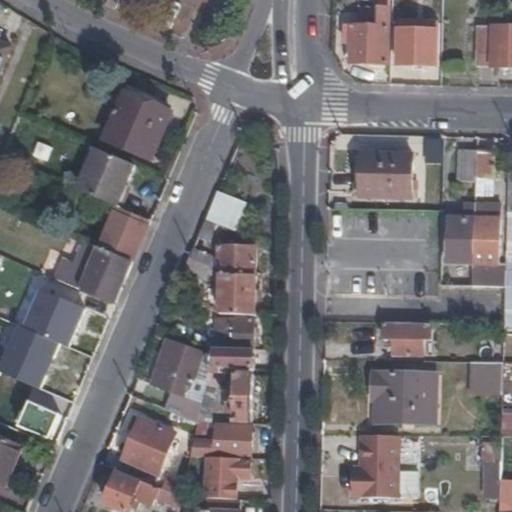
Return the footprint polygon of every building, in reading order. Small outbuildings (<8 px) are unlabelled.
[(378,27),(353,27),(352,64),(389,65),(390,9),(379,9),(378,27)] [(391,85),(404,86),(405,66),(438,66),(440,26),(423,26),(423,32),(400,31),(399,65),(392,65),(391,85)] [(492,67),(493,27),(479,26),(478,67),(492,67)] [(511,27),(493,27),(492,67),(511,67),(511,27)] [(24,69),(26,69),(40,36),(38,35),(24,69)] [(40,36),(26,69),(37,74),(51,40),(40,36)] [(0,80),(12,53),(0,47),(0,80)] [(130,89),(127,97),(154,108),(157,101),(130,89)] [(154,108),(127,97),(107,143),(153,162),(174,116),(154,108)] [(441,163),(444,141),(430,139),(426,161),(441,163)] [(476,177),(477,151),(460,150),(459,179),(476,179),(476,177)] [(495,151),(477,151),(476,177),(495,178),(495,151)] [(98,152),(79,193),(119,210),(137,168),(98,152)] [(412,197),(414,157),(363,156),(361,196),(412,197)] [(495,178),(476,177),(476,179),(476,198),(494,197),(495,178)] [(219,193),(208,221),(236,232),(247,204),(219,193)] [(473,288),(506,289),(506,287),(506,273),(506,262),(498,262),(500,212),(492,212),(492,206),(475,205),(475,207),(473,264),(473,288)] [(448,264),(473,264),(475,207),(465,207),(464,220),(450,220),(448,264)] [(117,217),(102,252),(135,266),(149,232),(140,227),(143,221),(128,215),(125,221),(117,217)] [(61,285),(117,309),(135,266),(102,252),(88,246),(77,269),(69,266),(61,285)] [(224,263),(224,271),(229,273),(256,274),(257,247),(220,247),(220,263),(224,263)] [(208,265),(190,259),(186,271),(203,278),(208,265)] [(462,286),(464,266),(445,264),(442,283),(462,286)] [(222,275),(221,314),(256,316),(257,275),(222,275)] [(39,289),(4,376),(46,392),(64,346),(74,350),(91,310),(39,289)] [(218,319),(216,349),(256,350),(257,320),(218,319)] [(433,325),(386,324),(385,342),(396,342),(396,356),(425,356),(426,341),(433,342),(433,325)] [(161,387),(155,404),(200,423),(200,422),(201,415),(205,401),(214,357),(203,353),(204,352),(168,340),(153,385),(161,387)] [(216,349),(214,357),(205,401),(201,415),(202,422),(211,423),(222,374),(228,374),(228,369),(255,369),(256,350),(216,349)] [(504,365),(474,364),(474,391),(503,391),(504,365)] [(503,391),(503,420),(511,419),(511,364),(504,365),(503,391)] [(229,404),(237,404),(237,421),(254,422),(255,374),(238,374),(237,391),(229,391),(229,404)] [(372,398),(378,399),(377,425),(436,426),(437,375),(373,374),(372,398)] [(61,417),(67,404),(41,392),(35,406),(61,417)] [(64,418),(61,417),(35,406),(29,420),(24,430),(54,442),(64,418)] [(19,427),(24,430),(29,420),(23,417),(19,427)] [(177,435),(142,420),(125,460),(160,475),(177,435)] [(238,458),(252,458),(253,443),(253,425),(218,424),(217,442),(196,441),(192,457),(215,457),(238,458)] [(400,437),(362,436),(362,476),(355,476),(354,498),(399,499),(400,437)] [(0,487),(8,491),(25,451),(0,439),(0,487)] [(486,500),(501,501),(502,439),(486,439),(485,462),(486,463),(486,500)] [(192,457),(189,470),(215,472),(215,477),(250,478),(252,460),(215,460),(215,457),(192,457)] [(160,489),(141,481),(140,483),(119,474),(107,503),(127,511),(131,511),(137,500),(153,507),(155,499),(160,489)] [(164,490),(183,499),(183,498),(186,484),(170,478),(164,490)] [(178,508),(183,499),(164,490),(160,489),(155,499),(178,508)] [(242,511),(243,500),(203,499),(202,511),(242,511)] [(511,511),(511,501),(501,501),(500,511),(511,511)]
